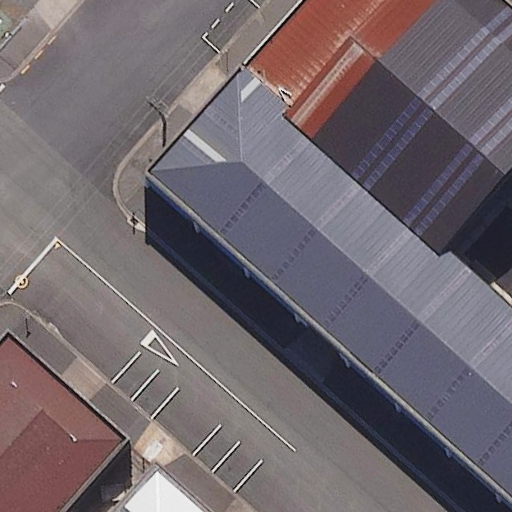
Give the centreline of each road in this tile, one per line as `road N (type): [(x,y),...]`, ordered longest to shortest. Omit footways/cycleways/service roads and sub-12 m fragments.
road 1 (unclassified): [(8,174),(390,511)]
road 2 (unclassified): [(8,174),(166,0)]
